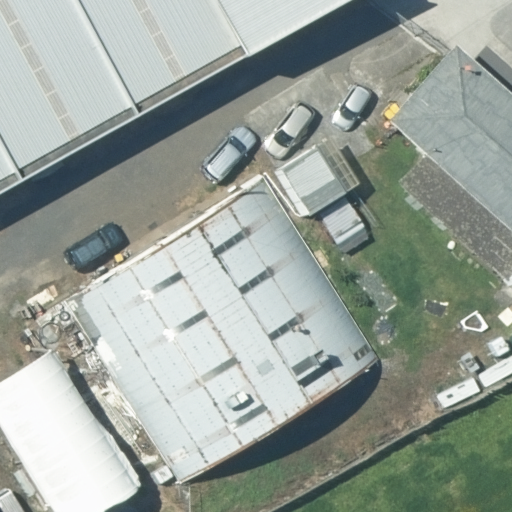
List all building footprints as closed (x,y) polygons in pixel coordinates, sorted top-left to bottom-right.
[(0,0),(0,192),(346,0),(0,0)] [(356,99),(393,130),(371,156),(511,278),(511,97),(425,22),(356,99)] [(244,187),(273,171),(257,142),(228,157),(244,187)] [(64,303),(177,486),(375,362),(265,178),(64,303)] [(128,511),(127,509),(134,505),(40,357),(37,361),(35,365),(32,369),(28,372),(25,376),(22,379),(18,383),(14,386),(11,389),(7,392),(3,394),(0,396),(0,452),(37,511),(128,511)]
